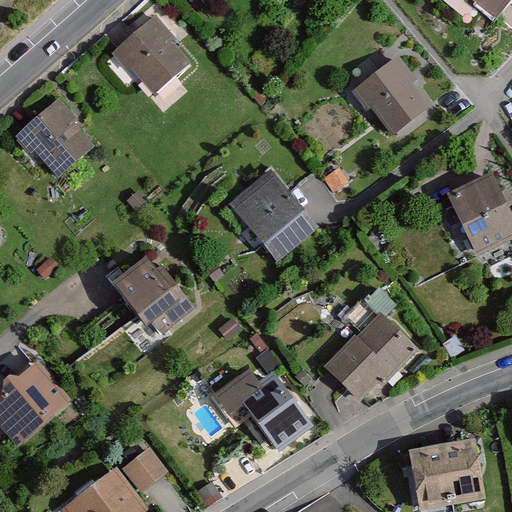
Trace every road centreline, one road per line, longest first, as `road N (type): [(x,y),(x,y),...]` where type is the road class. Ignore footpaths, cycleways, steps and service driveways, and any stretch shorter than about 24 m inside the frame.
road 1 (residential): [(252,511),(432,406),(511,376)]
road 2 (tertiary): [(0,93),(102,0)]
